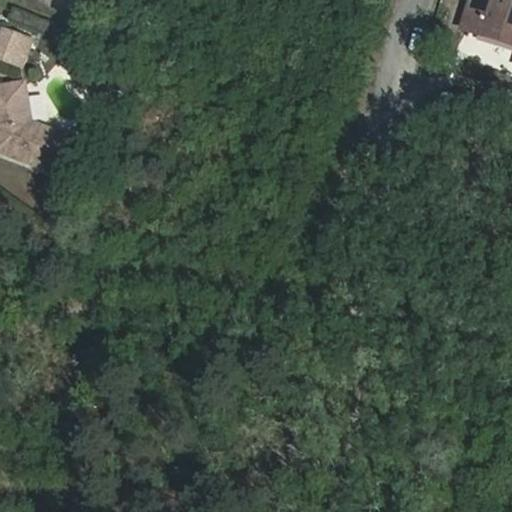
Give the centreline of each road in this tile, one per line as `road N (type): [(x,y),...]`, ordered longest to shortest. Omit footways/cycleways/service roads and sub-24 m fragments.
road 1 (track): [(511,345),(345,308),(147,296),(0,338)]
road 2 (residential): [(356,231),(424,0)]
